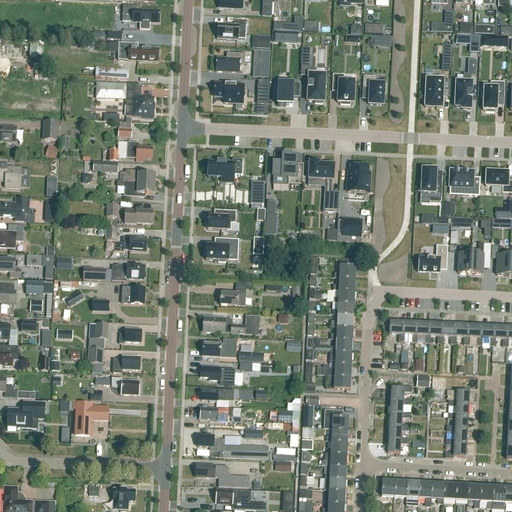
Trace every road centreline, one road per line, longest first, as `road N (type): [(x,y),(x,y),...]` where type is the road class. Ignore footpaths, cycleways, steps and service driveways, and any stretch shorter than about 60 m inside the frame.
road 1 (unclassified): [(165,468),(181,129)]
road 2 (residential): [(181,129),(511,143)]
road 3 (residential): [(361,465),(366,329),(379,292)]
road 4 (residential): [(165,468),(9,461),(0,451)]
road 5 (residential): [(361,465),(511,474)]
road 6 (residential): [(511,298),(379,292)]
road 7 (unclassified): [(181,129),(187,0)]
